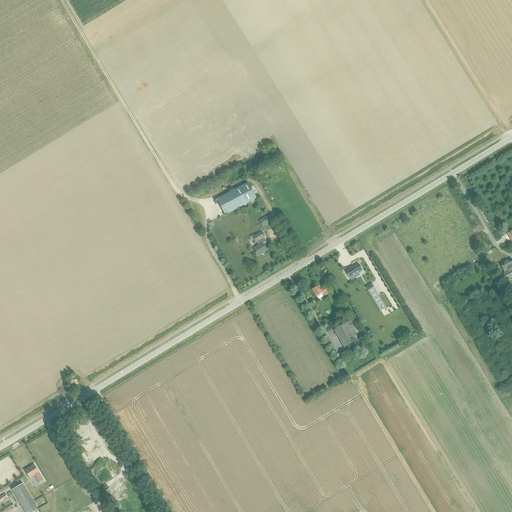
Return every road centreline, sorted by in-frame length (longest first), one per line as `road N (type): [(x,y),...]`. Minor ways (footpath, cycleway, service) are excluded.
road 1 (tertiary): [(0,447),(511,137)]
road 2 (track): [(181,195),(61,0)]
